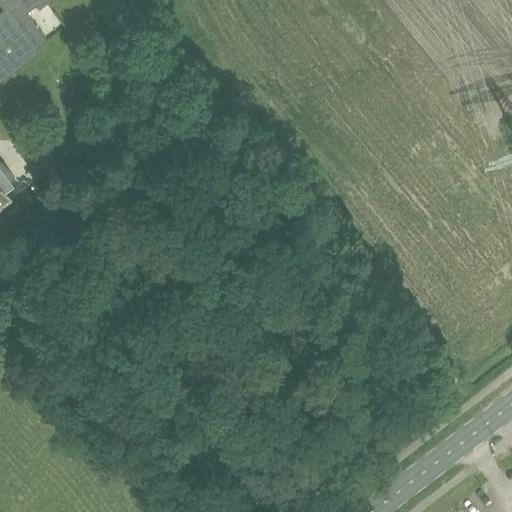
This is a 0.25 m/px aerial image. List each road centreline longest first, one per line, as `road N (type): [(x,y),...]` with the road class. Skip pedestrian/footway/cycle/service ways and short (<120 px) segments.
road 1 (tertiary): [(511,50),(349,98),(302,82),(229,0)]
road 2 (primary): [(375,511),(511,406)]
